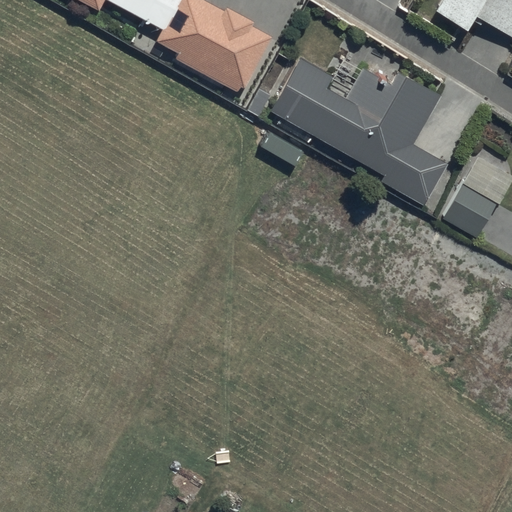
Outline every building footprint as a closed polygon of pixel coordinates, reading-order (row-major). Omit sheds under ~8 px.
[(267,32),(203,0),(172,0),(154,36),(176,47),(173,53),(238,87),(267,32)] [(511,0),(439,0),(437,5),(463,20),(471,6),(511,29),(511,0)] [(302,55),(274,103),(387,168),(384,174),(418,194),(439,157),(408,139),(437,90),(400,68),(393,80),(365,64),(345,97),(321,83),(328,71),(302,55)] [(299,151),(265,133),(258,145),(292,163),(299,151)] [(504,169),(477,155),(445,213),(473,228),(504,169)] [(414,208),(377,187),(355,227),(393,247),(414,208)] [(271,239),(273,235),(350,279),(361,259),(284,215),(282,218),(275,214),(281,203),(261,191),(250,212),(254,214),(247,226),(271,239)] [(495,300),(415,259),(392,304),(428,322),(417,344),(463,368),(475,344),(472,343),(495,300)]
